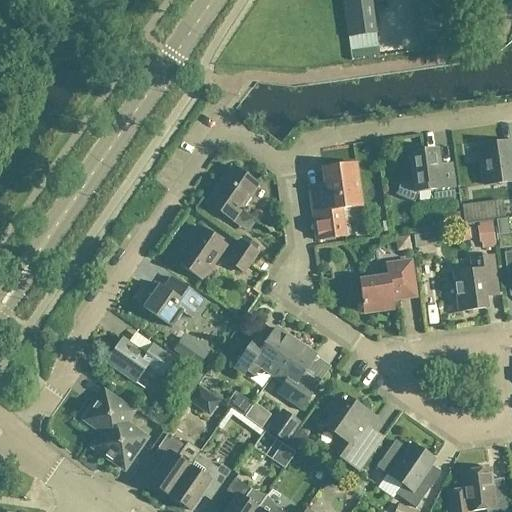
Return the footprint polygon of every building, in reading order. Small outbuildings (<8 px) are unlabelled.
[(341,0),(347,39),(375,35),(369,0),(341,0)] [(442,0),(412,0),(419,44),(448,40),(442,0)] [(511,159),(510,143),(479,148),(484,187),(511,183),(511,159)] [(175,160),(185,165),(192,149),(182,144),(175,160)] [(408,155),(412,183),(402,179),(394,197),(412,205),(417,194),(429,193),(430,204),(454,200),(449,167),(438,168),(435,151),(408,155)] [(315,243),(318,242),(344,239),(340,211),(360,208),(355,167),(321,171),(323,187),(307,189),(315,243)] [(205,205),(232,223),(257,187),(230,169),(205,205)] [(478,249),(499,247),(498,223),(477,224),(478,249)] [(174,264),(202,284),(212,269),(210,267),(224,247),(198,229),(174,264)] [(224,263),(242,276),(258,254),(237,240),(229,252),(230,253),(224,263)] [(511,253),(503,255),(507,285),(511,284),(511,253)] [(471,273),(453,276),(458,314),(485,310),(484,299),(496,298),(491,258),(470,261),(471,273)] [(392,311),(391,303),(414,299),(409,264),(385,267),(386,279),(358,283),(363,315),(392,311)] [(154,285),(147,295),(151,298),(142,310),(171,330),(182,315),(190,320),(202,303),(170,280),(162,291),(154,285)] [(256,336),(250,345),(232,370),(243,377),(245,374),(253,379),(257,373),(262,371),(271,378),(294,344),(274,331),(266,343),(256,336)] [(144,357),(127,346),(121,341),(105,365),(134,385),(145,370),(160,380),(172,362),(151,347),(144,357)] [(294,344),(271,378),(283,386),(277,395),(300,411),(318,385),(303,375),(314,358),(294,344)] [(131,414),(103,395),(84,423),(103,436),(94,450),(93,449),(92,450),(123,472),(145,440),(122,425),(130,414),(131,415),(131,414)] [(355,410),(342,401),(335,396),(323,414),(330,418),(322,429),(341,442),(332,456),(358,474),(371,454),(358,445),(375,421),(356,408),(355,410)] [(298,425),(286,417),(281,413),(268,433),(284,445),(298,425)] [(147,485),(168,499),(188,469),(176,461),(184,449),(167,437),(152,457),(162,464),(147,485)] [(415,511),(429,490),(419,483),(433,462),(411,446),(407,452),(394,444),(376,470),(389,478),(388,479),(401,488),(395,497),(415,511)] [(196,457),(188,469),(168,499),(186,511),(189,511),(203,492),(212,499),(229,474),(219,468),(217,472),(196,457)] [(488,471),(460,475),(462,492),(448,494),(450,511),(483,511),(485,511),(484,511),(506,511),(504,498),(492,500),(488,471)] [(255,511),(256,511),(243,502),(250,493),(234,481),(217,505),(226,511),(255,511)]
